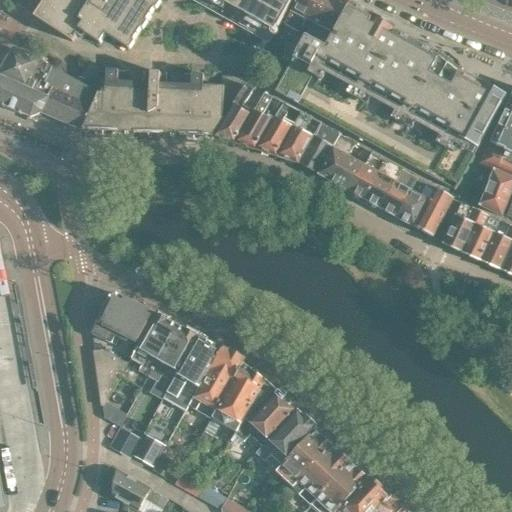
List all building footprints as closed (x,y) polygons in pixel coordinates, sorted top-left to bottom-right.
[(45,0),(35,17),(73,42),(78,35),(83,38),(85,35),(100,45),(106,35),(129,50),(161,0),(200,0),(253,30),(253,29),(271,38),(270,39),(271,40),(293,0),(45,0)] [(297,0),(291,12),(333,34),(349,2),(345,0),(297,0)] [(397,29),(351,3),(334,35),(313,24),(276,92),(455,190),(507,96),(438,58),(440,55),(396,30),(397,29)] [(0,71),(0,104),(3,106),(3,107),(22,115),(22,114),(39,121),(42,113),(83,130),(99,93),(78,82),(40,61),(14,49),(0,71)] [(83,130),(214,137),(244,86),(250,77),(222,76),(222,87),(203,86),(204,75),(186,74),(185,86),(166,85),(167,73),(144,72),(144,84),(124,83),(125,71),(100,70),(101,67),(90,61),(78,82),(99,93),(83,130)] [(244,86),(214,137),(235,143),(252,115),(242,110),(254,91),(244,86)] [(252,115),(235,143),(256,150),(273,121),(260,114),(264,107),(270,96),(265,93),(252,115)] [(511,98),(489,145),(511,155),(511,98)] [(273,121),(256,150),(277,157),(294,128),(283,121),(291,107),(283,103),(273,121)] [(294,128),(277,157),(298,163),(313,138),(303,133),(311,119),(302,113),(294,128)] [(313,138),(298,163),(298,164),(318,174),(340,136),(333,132),(325,127),(320,124),(314,136),(313,138)] [(341,136),(319,175),(350,192),(365,166),(348,157),(355,144),(341,136)] [(503,212),(510,194),(511,189),(511,156),(489,146),(480,163),(495,170),(480,205),(480,207),(502,216),(503,212)] [(380,175),(373,171),(380,158),(372,153),(365,166),(350,192),(366,201),(380,175)] [(395,166),(387,162),(380,175),(366,201),(381,209),(402,170),(399,169),(392,181),(388,179),(395,166)] [(412,192),(404,188),(411,175),(402,170),(381,209),(397,218),(412,192)] [(419,179),(412,192),(397,218),(415,228),(436,189),(431,186),(424,198),(420,196),(427,184),(419,179)] [(433,238),(453,199),(436,189),(415,228),(433,238)] [(462,204),(442,244),(461,252),(481,212),(473,208),(462,204)] [(480,261),(494,232),(500,221),(481,212),(461,252),(480,261)] [(505,237),(494,232),(480,261),(499,270),(511,243),(511,226),(510,226),(505,237)] [(511,243),(499,270),(511,275),(511,243)] [(118,295),(110,297),(93,332),(117,344),(121,335),(140,344),(156,314),(118,295)] [(132,358),(143,364),(140,371),(149,376),(177,325),(156,314),(140,344),(132,358)] [(159,381),(162,375),(173,382),(199,336),(177,325),(149,376),(159,381)] [(173,382),(163,400),(185,413),(188,409),(199,388),(221,351),(199,336),(173,382)] [(96,353),(104,406),(106,406),(129,364),(106,351),(96,353)] [(221,351),(199,388),(188,409),(211,421),(243,365),(221,351)] [(243,365),(211,421),(235,435),(266,380),(243,365)] [(243,443),(250,435),(263,448),(298,411),(266,380),(235,435),(243,443)] [(282,466),(314,433),(315,431),(315,430),(317,428),(298,411),(263,448),(257,455),(265,463),(271,456),(282,466)] [(134,451),(141,439),(121,428),(114,440),(134,451)] [(132,455),(154,467),(160,456),(166,446),(144,433),(132,455)] [(317,436),(314,433),(282,466),(276,472),(294,490),(332,449),(333,448),(332,446),(332,442),(326,437),(322,438),(321,437),(320,437),(321,438),(320,439),(317,436)] [(337,455),(332,449),(294,490),(312,506),(349,465),(350,464),(349,462),(349,459),(344,453),(339,454),(338,453),(338,454),(337,455)] [(154,467),(152,471),(161,476),(169,461),(160,456),(154,467)] [(355,471),(349,465),(312,506),(318,511),(338,511),(368,480),(366,479),(367,474),(361,469),(357,470),(356,469),(355,470),(355,471)] [(116,481),(113,484),(112,488),(114,491),(113,496),(139,510),(146,498),(163,508),(168,499),(117,470),(116,481)] [(178,486),(199,497),(205,487),(184,475),(178,486)] [(368,480),(338,511),(376,511),(388,499),(379,490),(379,486),(374,481),(369,481),(368,480)] [(205,487),(199,497),(205,501),(212,489),(206,486),(205,487)] [(388,499),(376,511),(406,511),(391,497),(388,499)] [(222,511),(251,511),(230,500),(222,511)]
